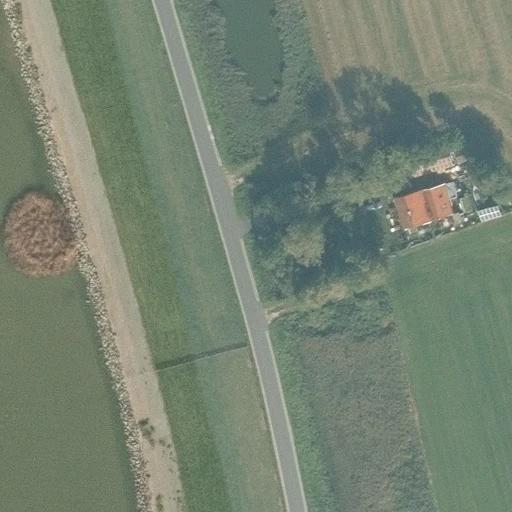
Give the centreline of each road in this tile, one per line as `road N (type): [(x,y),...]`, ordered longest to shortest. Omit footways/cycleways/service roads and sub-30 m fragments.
road 1 (tertiary): [(297,511),(255,316),(164,0)]
road 2 (track): [(255,316),(382,275)]
